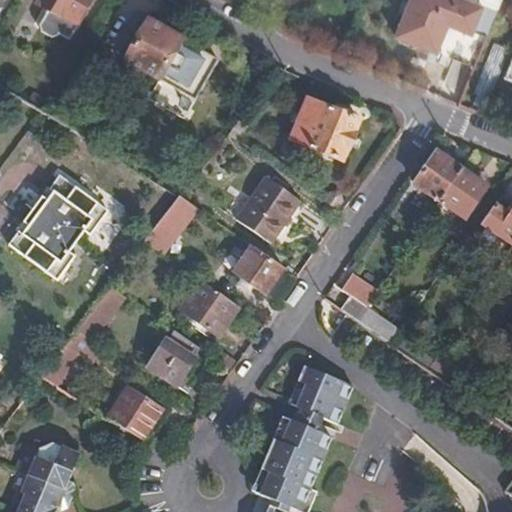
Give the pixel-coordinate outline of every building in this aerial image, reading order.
[(90,0),(37,0),(35,4),(47,11),(38,26),(40,33),(50,39),(57,36),(58,34),(68,40),(90,0)] [(407,0),(393,34),(472,66),(499,0),(407,0)] [(216,60),(181,40),(146,20),(124,60),(158,79),(158,80),(194,100),(216,60)] [(158,80),(147,99),(183,119),(194,100),(158,80)] [(369,124),(326,105),(309,97),(290,137),(307,144),(350,165),(369,124)] [(440,201),(462,171),(437,154),(415,184),(440,201)] [(306,196),(274,171),(236,220),(269,245),(306,196)] [(487,187),(462,171),(440,201),(465,218),(487,187)] [(108,211),(60,175),(50,189),(54,192),(48,200),(43,197),(24,223),(28,226),(23,234),(19,231),(9,245),(58,281),(76,256),(70,252),(84,232),(91,236),(108,211)] [(198,209),(181,197),(151,236),(167,247),(198,209)] [(511,245),(511,244),(511,211),(509,216),(496,206),(483,225),(511,245)] [(285,269),(253,247),(235,273),(266,295),(285,269)] [(492,273),(486,282),(496,289),(502,279),(492,273)] [(240,309),(202,282),(181,311),(220,338),(240,309)] [(348,297),(350,298),(366,309),(374,297),(356,285),(348,297)] [(350,298),(342,311),(390,344),(399,332),(366,309),(350,298)] [(105,321),(92,311),(88,316),(77,331),(91,341),(105,321)] [(60,353),(41,377),(52,383),(76,353),(88,362),(100,347),(91,341),(77,331),(60,353)] [(169,341),(168,340),(150,366),(178,385),(196,360),(195,359),(201,350),(175,333),(169,341)] [(303,406),(324,415),(340,422),(354,390),(357,384),(342,378),(305,362),(298,378),(308,382),(299,404),(303,406)] [(288,400),(299,404),(308,382),(298,378),(294,387),(288,400)] [(110,420),(143,441),(162,411),(129,390),(110,420)] [(296,420),(318,429),(324,415),(303,406),(296,420)] [(283,414),(274,438),(283,441),(289,427),(293,418),(283,414)] [(279,504),(298,511),(309,511),(318,493),(312,490),(333,439),(334,436),(318,429),(296,420),(293,418),(289,427),(283,441),(274,438),(267,452),(261,467),(272,472),(261,496),(279,504)] [(57,511),(82,458),(54,445),(39,451),(27,446),(15,473),(27,478),(21,491),(21,490),(14,507),(22,510),(21,511),(57,511)] [(261,467),(251,491),(261,496),(272,472),(261,467)]
